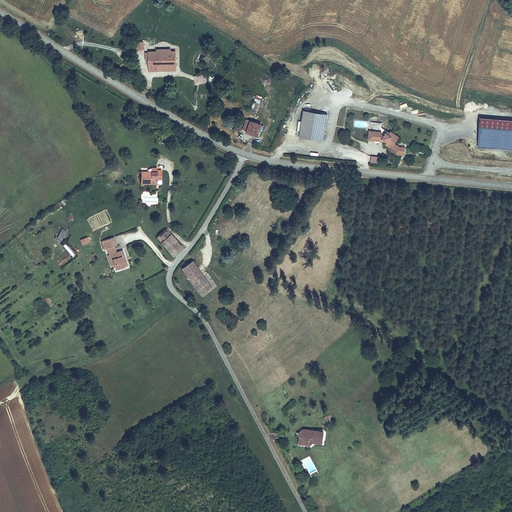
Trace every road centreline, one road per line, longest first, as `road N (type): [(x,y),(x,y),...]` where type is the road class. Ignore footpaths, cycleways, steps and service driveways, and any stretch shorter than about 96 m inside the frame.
road 1 (unclassified): [(246,155),(169,278),(208,323),(308,511)]
road 2 (secondary): [(0,11),(246,155)]
road 3 (secondary): [(246,155),(511,186)]
